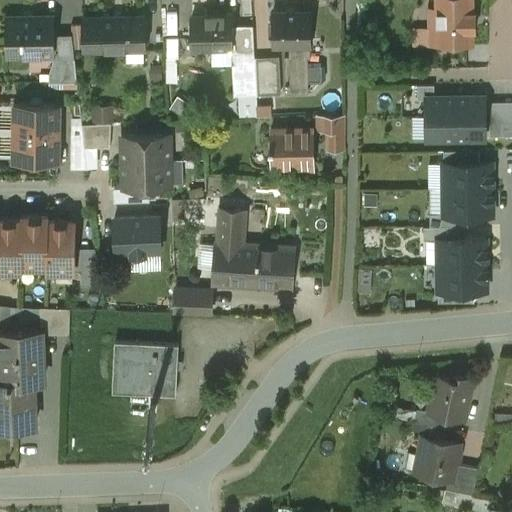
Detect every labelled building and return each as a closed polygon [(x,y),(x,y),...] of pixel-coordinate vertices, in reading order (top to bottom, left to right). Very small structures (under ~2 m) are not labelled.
[(437,0),(437,7),(429,7),(430,27),(438,27),(438,42),(437,44),(439,44),(440,44),(470,44),(472,44),(472,42),(471,0),(437,0)] [(310,10),(272,11),(273,44),(288,44),(310,43),(310,10)] [(231,46),(230,12),(205,12),(204,14),(193,14),(192,14),(192,47),(193,47),(231,46)] [(130,16),(130,14),(127,14),(127,16),(105,16),(105,15),(104,15),(104,16),(105,47),(105,48),(106,48),(106,47),(125,46),(125,43),(142,42),(142,47),(145,47),(143,13),(140,13),(141,16),(130,16)] [(53,15),(7,15),(6,54),(52,55),(53,15)] [(105,47),(104,16),(83,16),(83,15),(82,16),(85,49),(87,49),(86,48),(105,47)] [(253,25),(235,25),(236,53),(254,52),(253,25)] [(310,56),(310,43),(288,44),(288,54),(284,54),(285,91),(308,91),(308,81),(307,61),(307,56),(310,56)] [(254,52),(236,53),(238,92),(256,91),(254,55),(254,52)] [(272,55),(254,55),(256,91),(256,93),(274,92),(272,55)] [(74,56),(59,56),(59,80),(76,81),(74,56)] [(324,63),(321,60),(307,61),(308,81),(321,81),(324,77),(324,63)] [(172,105),(189,115),(197,103),(180,92),(172,105)] [(485,93),(429,94),(429,138),(485,138),(485,104),(485,93)] [(59,102),(42,102),(42,98),(40,96),(33,96),(30,98),(30,101),(15,101),(14,129),(58,130),(59,102)] [(511,103),(485,104),(485,138),(486,142),(511,141),(511,103)] [(342,114),(318,114),(318,116),(318,124),(318,126),(320,126),(342,126),(342,116),(342,115),(342,114)] [(81,120),(71,120),(71,143),(84,143),(81,120)] [(111,121),(97,122),(97,146),(110,146),(111,121)] [(97,122),(82,123),(84,143),(84,147),(97,146),(97,122)] [(313,128),(270,129),(270,144),(269,145),(269,149),(271,149),(271,165),(291,164),(291,167),(313,166),(313,128)] [(58,130),(14,129),(14,157),(30,157),(29,160),(32,163),(39,163),(41,161),(42,157),(58,158),(58,130)] [(169,133),(121,134),(122,160),(170,159),(169,133)] [(84,143),(71,143),(70,167),(86,167),(84,147),(84,143)] [(492,157),(439,159),(442,219),(494,217),(493,196),(498,196),(497,175),(493,175),(492,157)] [(170,159),(122,160),(123,186),(171,185),(170,159)] [(230,177),(208,176),(207,195),(229,196),(230,177)] [(243,210),(220,208),(218,240),(216,240),(214,281),(290,286),(292,245),(241,241),(243,210)] [(21,218),(0,217),(0,268),(22,268),(22,264),(46,265),(46,269),(73,269),(74,247),(74,219),(48,219),(48,215),(21,214),(21,218)] [(159,215),(115,217),(116,252),(131,252),(131,254),(146,253),(146,251),(161,250),(159,215)] [(489,238),(436,240),(439,301),(492,298),(491,277),(495,277),(494,257),(490,257),(489,238)] [(95,247),(74,247),(73,269),(81,269),(81,284),(99,284),(95,247)] [(211,288),(175,286),(174,310),(210,312),(211,288)] [(70,307),(39,306),(40,324),(45,324),(45,333),(69,333),(70,307)] [(42,329),(0,330),(0,424),(35,423),(33,380),(43,379),(42,329)] [(178,342),(114,339),(112,389),(175,392),(178,342)] [(453,377),(436,374),(428,409),(428,410),(447,414),(463,417),(472,376),(454,373),(453,377)] [(428,409),(416,406),(414,420),(445,426),(447,414),(428,410),(428,409)] [(511,412),(497,412),(495,422),(511,422),(511,412)] [(458,442),(422,435),(418,453),(423,454),(420,470),(443,474),(452,476),(455,462),(458,442)] [(478,466),(455,462),(452,476),(443,474),(440,486),(446,487),(472,492),(478,466)] [(472,492),(446,487),(443,500),(483,509),(486,495),(472,492)]
